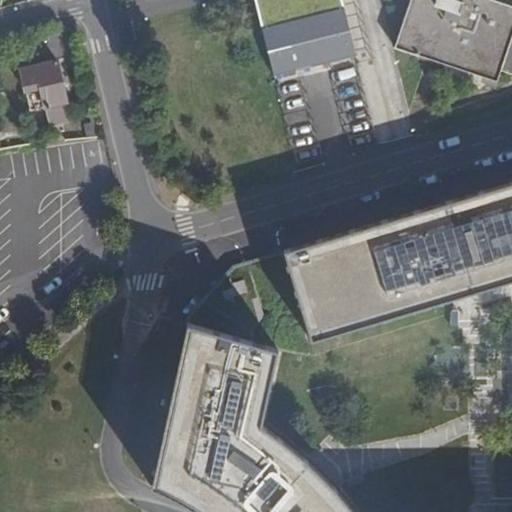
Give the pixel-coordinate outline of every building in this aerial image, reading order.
[(253,0),(272,75),(355,54),(341,0),(253,0)] [(406,0),(390,47),(495,80),(498,68),(511,73),(511,30),(511,31),(511,28),(511,5),(495,0),(406,0)] [(61,61),(24,69),(33,111),(48,108),(52,125),(73,120),(61,61)] [(264,316),(265,319),(301,309),(311,341),(511,281),(511,182),(456,199),(248,261),(264,316)] [(234,265),(202,299),(252,332),(264,316),(248,261),(234,265)] [(360,511),(334,483),(310,462),(288,447),(264,433),(282,353),(193,330),(160,487),(191,502),(205,511),(360,511)]
